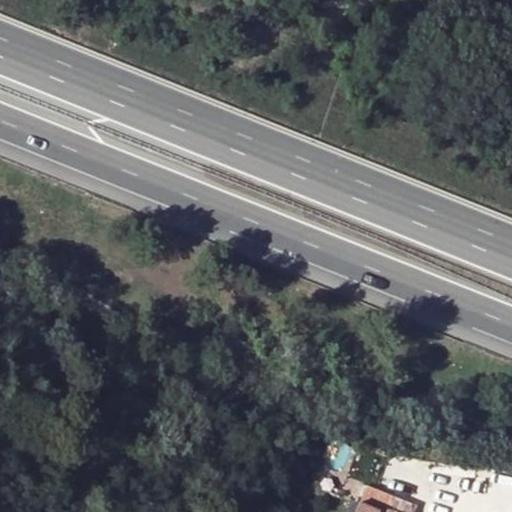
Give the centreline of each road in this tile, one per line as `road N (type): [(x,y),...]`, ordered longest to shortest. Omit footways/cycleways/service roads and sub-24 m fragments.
road 1 (motorway): [(511,209),(0,4)]
road 2 (motorway): [(0,167),(511,369)]
